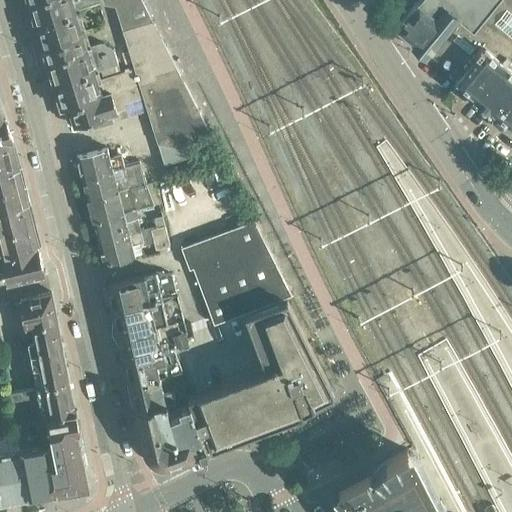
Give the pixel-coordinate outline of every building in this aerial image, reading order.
[(105,4),(116,5),(115,4),(128,0),(29,0),(37,25),(78,12),(77,11),(104,2),(105,4)] [(128,0),(115,4),(116,5),(123,29),(152,20),(142,0),(128,0)] [(427,54),(428,52),(450,26),(418,0),(397,26),(398,27),(398,32),(404,37),(409,37),(413,40),(412,42),(427,54)] [(511,0),(418,0),(450,26),(428,52),(459,76),(484,45),(511,10),(511,0)] [(511,124),(511,123),(511,10),(484,45),(459,76),(457,78),(459,80),(454,86),(455,91),(462,97),(466,96),(471,91),(476,95),(475,97),(490,110),(492,107),(498,113),(493,119),(493,123),(501,129),(505,129),(510,123),(511,124)] [(78,12),(37,25),(44,49),(85,36),(78,12)] [(135,68),(121,72),(128,76),(137,73),(140,83),(157,78),(155,72),(176,66),(152,20),(123,29),(135,68)] [(44,49),(55,83),(96,70),(117,63),(112,48),(99,41),(88,45),(85,36),(44,49)] [(165,164),(193,155),(189,139),(210,132),(176,66),(155,72),(157,78),(140,83),(144,96),(165,164)] [(128,76),(121,72),(99,79),(96,70),(55,83),(62,107),(140,83),(137,73),(128,76)] [(140,83),(62,107),(62,108),(65,107),(69,122),(76,124),(89,120),(91,127),(112,121),(109,112),(125,107),(124,102),(144,96),(140,83)] [(6,122),(0,122),(0,169),(20,165),(16,151),(12,136),(7,122),(6,123),(6,122)] [(83,176),(126,165),(123,153),(112,156),(110,146),(77,155),(83,176)] [(83,176),(88,197),(147,183),(140,162),(127,165),(126,165),(83,176)] [(24,184),(20,165),(0,169),(0,190),(25,185),(25,184),(24,184)] [(88,197),(93,219),(137,207),(137,208),(154,203),(147,183),(88,197)] [(0,211),(30,204),(25,185),(0,190),(0,211)] [(30,204),(0,211),(0,232),(34,223),(30,204)] [(93,219),(99,240),(141,229),(142,230),(143,230),(137,208),(137,207),(93,219)] [(155,218),(157,227),(165,225),(163,215),(155,218)] [(256,219),(181,246),(190,269),(192,268),(214,322),(292,293),(256,219)] [(0,254),(40,245),(34,223),(0,232),(0,254)] [(157,227),(143,230),(142,230),(141,229),(99,240),(104,262),(144,251),(141,242),(144,241),(145,244),(155,241),(157,248),(171,245),(165,225),(157,227)] [(0,254),(0,282),(47,272),(46,270),(44,270),(39,247),(40,246),(40,245),(0,254)] [(153,270),(117,280),(107,282),(113,307),(177,292),(171,273),(153,270)] [(56,319),(51,292),(51,291),(20,298),(25,325),(56,319)] [(177,292),(113,307),(119,332),(183,317),(177,292)] [(189,395),(192,402),(207,443),(210,442),(212,447),(306,412),(304,407),(315,402),(335,392),(325,373),(287,297),(246,313),(266,367),(189,395)] [(183,317),(119,332),(125,357),(164,348),(162,340),(187,334),(186,330),(187,330),(183,317)] [(25,325),(31,355),(62,348),(56,319),(25,325)] [(190,346),(187,339),(174,344),(177,351),(190,346)] [(68,379),(62,348),(31,355),(37,386),(68,379)] [(164,348),(125,357),(131,382),(171,373),(164,348)] [(131,382),(136,403),(137,407),(167,400),(176,397),(173,388),(176,387),(171,373),(131,382)] [(37,386),(37,387),(43,417),(77,411),(77,409),(74,409),(68,379),(37,386)] [(48,442),(43,417),(37,387),(10,392),(18,434),(29,495),(56,490),(48,442)] [(167,400),(137,407),(138,414),(140,423),(146,447),(147,450),(148,453),(150,456),(152,458),(155,460),(158,462),(161,463),(165,463),(168,463),(171,462),(183,458),(167,416),(170,415),(167,400)] [(183,410),(170,415),(167,416),(183,458),(209,448),(207,443),(192,402),(181,406),(183,410)] [(77,411),(43,417),(48,442),(56,490),(58,490),(58,489),(86,483),(83,467),(82,467),(75,430),(80,429),(79,425),(81,422),(80,415),(77,413),(77,411)] [(0,437),(0,492),(1,500),(3,499),(27,495),(29,495),(18,434),(0,437)] [(447,511),(440,497),(439,497),(420,460),(417,457),(416,456),(413,454),(408,451),(407,449),(386,460),(339,485),(361,511),(447,511)]
